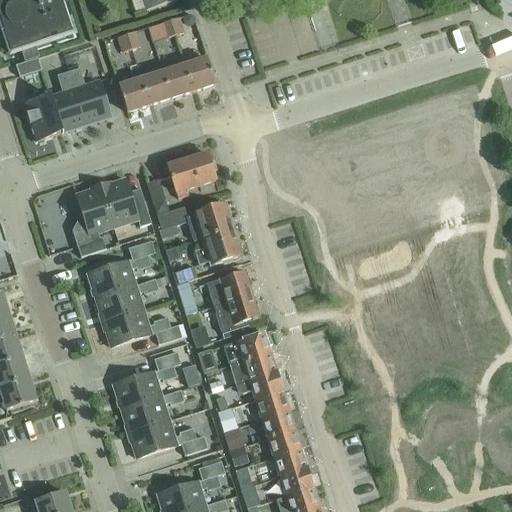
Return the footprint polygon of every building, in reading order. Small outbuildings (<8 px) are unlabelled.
[(0,0),(0,29),(3,29),(11,55),(72,35),(60,0),(0,0)] [(181,0),(142,0),(146,11),(182,0),(181,0)] [(179,19),(170,22),(175,37),(184,34),(179,19)] [(170,22),(162,25),(167,40),(175,37),(170,22)] [(136,33),(127,36),(132,51),(140,48),(136,33)] [(127,36),(118,38),(123,54),(132,51),(127,36)] [(44,69),(40,58),(16,66),(19,77),(44,69)] [(185,67),(193,92),(215,85),(207,60),(185,67)] [(163,74),(171,99),(193,92),(185,67),(163,74)] [(84,68),(73,72),(78,88),(89,84),(84,68)] [(62,75),(67,91),(78,88),(73,72),(62,75)] [(141,81),(149,106),(171,99),(163,74),(141,81)] [(78,88),(90,126),(113,118),(101,80),(89,84),(78,88)] [(127,113),(149,106),(141,81),(119,88),(127,113)] [(65,134),(90,126),(78,88),(67,91),(53,95),(65,134)] [(36,143),(60,135),(49,99),(24,107),(36,143)] [(386,177),(474,176),(473,126),(386,127),(386,177)] [(216,183),(207,156),(194,160),(191,157),(184,160),(182,163),(167,169),(176,201),(188,197),(186,192),(216,183)] [(100,188),(114,229),(137,222),(139,229),(151,226),(139,191),(129,194),(125,181),(110,186),(109,185),(100,188)] [(156,215),(177,209),(169,184),(149,190),(156,215)] [(97,235),(114,229),(100,188),(90,191),(91,192),(75,197),(82,219),(78,220),(71,232),(80,259),(105,251),(101,239),(99,240),(97,235)] [(338,198),(320,230),(329,235),(348,203),(338,198)] [(194,216),(190,217),(186,219),(187,224),(193,243),(202,241),(201,240),(231,231),(227,218),(229,216),(227,209),(223,208),(222,204),(193,213),(194,216)] [(487,240),(506,236),(499,205),(480,209),(487,240)] [(157,218),(161,232),(187,224),(186,219),(190,217),(187,208),(157,218)] [(414,258),(439,258),(439,227),(413,228),(414,258)] [(209,267),(239,258),(238,253),(241,250),(238,244),(235,243),(231,231),(201,240),(202,241),(204,250),(194,253),(199,267),(208,264),(209,267)] [(381,264),(372,231),(346,238),(355,270),(381,264)] [(95,301),(136,288),(136,287),(135,288),(130,272),(136,270),(136,273),(151,269),(147,258),(155,256),(151,244),(128,251),(131,262),(87,276),(95,301)] [(170,270),(193,262),(189,250),(166,258),(170,270)] [(506,288),(511,286),(511,254),(500,257),(506,288)] [(183,284),(197,279),(193,266),(175,273),(179,286),(183,284)] [(343,289),(339,272),(321,277),(326,294),(343,289)] [(219,281),(206,286),(213,309),(227,305),(226,303),(251,295),(244,273),(219,281)] [(136,288),(95,301),(102,325),(143,313),(138,296),(143,295),(144,297),(158,293),(155,282),(136,287),(136,288)] [(374,311),(385,309),(380,283),(369,285),(374,311)] [(258,318),(251,295),(226,303),(227,305),(213,309),(222,336),(230,334),(249,328),(247,322),(258,318)] [(148,329),(143,313),(102,325),(110,350),(155,336),(158,347),(181,340),(177,328),(170,330),(167,320),(152,324),(153,327),(148,329)] [(7,315),(0,317),(0,341),(14,337),(7,315)] [(223,347),(230,367),(243,363),(270,354),(264,334),(223,347)] [(0,365),(21,359),(14,337),(0,341),(0,365)] [(120,412),(161,398),(156,382),(161,381),(162,383),(176,379),(173,368),(180,366),(176,354),(153,361),(157,373),(112,387),(120,412)] [(205,368),(206,368),(214,366),(211,354),(201,357),(205,368)] [(270,354),(243,363),(230,367),(236,387),(276,374),(270,354)] [(0,389),(28,381),(21,359),(0,365),(0,389)] [(282,393),(276,374),(236,387),(238,393),(242,395),(252,392),(255,402),(282,393)] [(28,381),(0,389),(0,391),(6,412),(34,403),(28,381)] [(220,382),(208,386),(212,395),(223,392),(220,382)] [(112,389),(97,391),(100,413),(115,411),(112,389)] [(161,398),(120,412),(128,436),(169,423),(164,407),(169,405),(170,408),(184,403),(180,392),(161,398)] [(255,402),(261,421),(289,413),(282,393),(255,402)] [(219,413),(227,410),(223,398),(215,401),(219,413)] [(222,434),(225,433),(237,430),(231,410),(216,414),(222,434)] [(289,413),(261,421),(267,440),(295,432),(289,413)] [(169,423),(128,436),(136,460),(180,446),(184,458),(207,450),(203,438),(196,441),(192,430),(178,435),(179,438),(174,439),(169,423)] [(273,460),(301,451),(295,432),(267,440),(273,460)] [(511,437),(418,461),(431,511),(477,511),(511,503),(511,437)] [(127,440),(113,441),(117,468),(131,466),(127,440)] [(233,468),(248,463),(243,448),(228,452),(233,468)] [(301,451),(273,460),(279,479),(307,470),(301,451)] [(188,511),(202,508),(205,506),(200,491),(205,489),(206,492),(220,487),(217,477),(224,474),(221,462),(198,470),(201,481),(157,495),(162,511),(188,511)] [(307,470),(279,479),(285,498),(313,490),(307,470)] [(240,491),(246,511),(259,507),(253,487),(251,488),(240,491)] [(307,511),(319,508),(313,490),(285,498),(276,501),(279,511),(307,511)] [(68,511),(63,494),(31,505),(33,511),(68,511)] [(225,511),(228,511),(225,500),(205,506),(202,508),(188,511),(225,511)]
